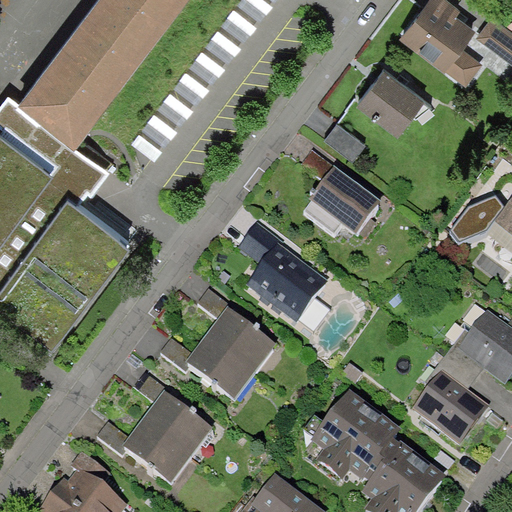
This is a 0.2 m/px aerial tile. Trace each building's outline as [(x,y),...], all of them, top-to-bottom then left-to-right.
[(83,0),(15,89),(70,131),(170,0),(83,0)] [(270,0),(239,0),(173,88),(194,105),(234,51),(270,0)] [(460,2),(457,0),(423,0),(397,36),(465,85),(483,61),(460,45),(474,26),(453,11),(460,2)] [(511,31),(489,15),(475,33),(511,60),(511,66),(504,78),(511,84),(511,31)] [(423,93),(382,63),(355,99),(396,129),(423,93)] [(0,304),(48,340),(126,235),(77,198),(103,164),(3,90),(0,94),(0,304)] [(352,159),(365,142),(336,120),(323,137),(352,159)] [(380,204),(309,153),(298,168),(320,184),(300,212),(333,235),(342,223),(358,235),(380,204)] [(511,199),(492,224),(511,238),(511,199)] [(283,242),(257,224),(239,248),(259,262),(246,283),(296,320),(327,282),(280,245),(283,242)] [(230,303),(209,287),(197,303),(216,318),(190,352),(172,339),(160,355),(186,374),(191,367),(234,400),(276,345),(226,307),(230,303)] [(511,373),(511,327),(486,308),(411,408),(459,444),(489,404),(467,388),(482,368),(504,384),(511,373)] [(171,395),(144,374),(132,389),(153,405),(128,437),(108,422),(97,437),(122,456),(128,452),(170,484),(211,430),(169,398),(171,395)] [(401,431),(348,390),(309,441),(323,451),(314,462),(341,483),(350,472),(366,484),(359,494),(376,507),(371,511),(420,511),(445,479),(394,440),(401,431)] [(110,473),(80,450),(69,464),(77,470),(69,481),(64,477),(37,511),(123,511),(127,507),(100,486),(110,473)] [(322,511),(272,472),(239,511),(322,511)]
